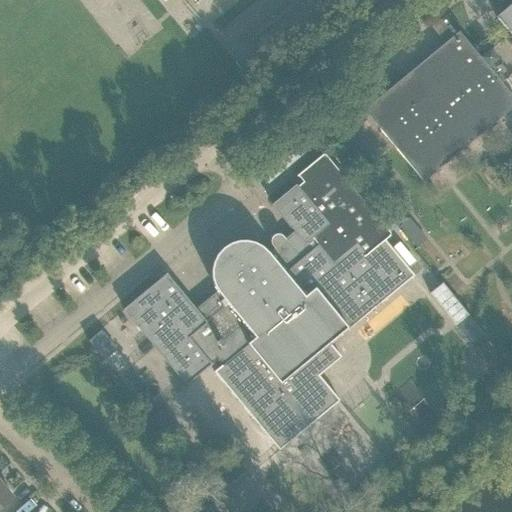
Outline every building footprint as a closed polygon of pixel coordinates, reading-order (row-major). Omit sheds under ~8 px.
[(511,4),(496,18),(510,36),(481,60),(458,32),(364,111),(423,183),(511,108),(511,97),(501,83),(511,73),(511,4)] [(358,166),(374,153),(357,132),(341,145),(358,166)] [(323,156),(322,155),(296,177),(297,178),(298,177),(302,183),(297,187),(295,186),(271,205),(294,232),(284,240),(282,238),(271,247),(273,249),(266,255),(260,249),(253,245),(245,244),(237,244),(229,246),(222,251),(217,257),(213,264),(211,272),(211,280),(214,288),(218,295),(220,299),(199,316),(165,275),(122,310),(123,312),(124,311),(185,385),(184,385),(186,387),(211,366),(210,366),(216,361),(221,366),(213,373),(265,436),(278,425),(291,442),(330,409),(339,402),(318,377),(325,371),(340,358),(330,346),(413,277),(384,241),(389,237),(322,157),(323,156)] [(411,216),(402,221),(415,244),(424,239),(411,216)] [(473,345),(487,334),(444,281),(430,292),(473,345)] [(106,358),(116,348),(101,331),(91,341),(106,358)] [(326,373),(325,371),(318,377),(339,402),(330,409),(336,416),(358,398),(352,390),(356,387),(337,364),(326,373)] [(0,483),(0,507),(12,497),(0,483)]
